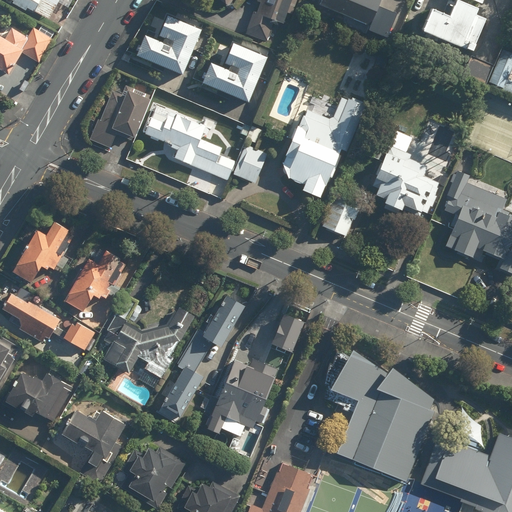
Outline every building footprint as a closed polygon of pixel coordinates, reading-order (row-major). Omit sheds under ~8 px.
[(66,9),(71,0),(8,0),(12,2),(11,4),(25,11),(26,9),(48,21),(58,4),(66,9)] [(260,0),(256,13),(247,10),(239,33),(269,43),(275,25),(281,27),(285,15),(292,18),(298,0),(260,0)] [(380,0),(379,0),(318,0),(316,7),(367,30),(380,0)] [(423,31),(470,51),(483,20),(475,16),(477,11),(455,2),(448,17),(432,10),(423,31)] [(183,74),(200,31),(165,17),(155,39),(146,35),(137,55),(183,74)] [(38,63),(53,40),(33,28),(27,39),(11,30),(5,40),(0,37),(0,73),(6,77),(20,53),(38,63)] [(248,102),(266,58),(231,45),(222,67),(211,63),(202,84),(248,102)] [(511,52),(502,48),(486,82),(504,90),(511,73),(511,52)] [(150,96),(125,85),(121,95),(110,91),(89,140),(109,149),(116,133),(131,140),(150,96)] [(339,157),(337,156),(340,149),(346,151),(364,106),(341,97),(333,118),(327,120),(302,110),(282,155),(285,157),(281,166),(285,179),(303,186),(300,193),(319,201),(328,178),(330,179),(339,157)] [(156,102),(142,134),(170,146),(169,148),(176,151),(172,159),(226,181),(235,161),(219,154),(221,149),(200,141),(203,135),(206,136),(209,130),(212,131),(215,123),(204,119),(203,122),(156,102)] [(411,139),(397,133),(392,146),(388,145),(371,179),(379,183),(372,197),(382,202),(380,206),(398,213),(401,207),(418,214),(420,212),(425,214),(448,162),(424,152),(420,163),(408,158),(410,155),(405,154),(411,139)] [(266,155),(245,145),(232,174),(253,184),(266,155)] [(227,183),(193,169),(187,184),(220,198),(227,183)] [(511,217),(501,213),(507,200),(466,183),(469,176),(456,171),(445,196),(449,198),(443,211),(456,217),(443,248),(471,260),(476,249),(501,260),(497,270),(511,275),(511,250),(505,248),(511,232),(511,217)] [(321,228),(343,238),(352,221),(353,221),(362,203),(339,192),(321,228)] [(19,259),(17,257),(9,272),(29,283),(38,267),(45,271),(46,268),(51,270),(58,257),(54,255),(67,231),(40,216),(29,236),(26,234),(18,248),(24,251),(19,259)] [(103,300),(110,288),(107,287),(112,279),(105,275),(109,269),(84,255),(60,297),(82,310),(90,296),(96,300),(98,297),(103,300)] [(28,301),(31,297),(16,289),(14,293),(8,290),(0,305),(0,308),(17,318),(13,326),(42,342),(58,313),(41,303),(39,307),(28,301)] [(224,296),(204,333),(201,338),(210,344),(218,348),(242,306),(224,296)] [(142,329),(115,313),(101,338),(111,344),(102,360),(127,374),(136,357),(145,363),(136,379),(153,389),(159,377),(161,378),(174,357),(171,355),(193,316),(174,305),(164,320),(142,329)] [(71,316),(59,335),(83,350),(94,330),(71,316)] [(0,383),(13,359),(11,358),(19,343),(0,332),(0,383)] [(361,407),(345,446),(413,473),(438,412),(431,406),(435,398),(395,366),(389,368),(351,346),(332,395),(361,407)] [(74,387),(45,369),(38,380),(33,377),(39,366),(26,357),(8,386),(12,388),(7,395),(6,394),(2,401),(30,418),(33,413),(43,420),(44,417),(52,422),(74,387)] [(214,397),(206,394),(200,408),(205,410),(200,419),(241,437),(245,427),(250,429),(254,421),(261,424),(268,409),(260,406),(271,382),(274,383),(279,372),(251,360),(248,366),(231,359),(214,397)] [(181,369),(160,406),(179,417),(201,378),(193,374),(181,369)] [(59,435),(90,452),(84,463),(93,468),(88,477),(100,484),(121,446),(111,440),(121,424),(97,411),(92,421),(73,410),(59,435)] [(511,431),(501,427),(490,453),(454,439),(439,475),(511,504),(511,431)] [(141,453),(134,449),(120,472),(127,476),(120,487),(156,509),(184,464),(155,446),(151,452),(145,448),(141,453)] [(302,511),(319,472),(278,456),(258,505),(254,503),(250,511),(302,511)] [(195,489),(188,485),(175,508),(182,511),(181,511),(230,511),(240,497),(212,481),(208,487),(199,482),(195,489)]
